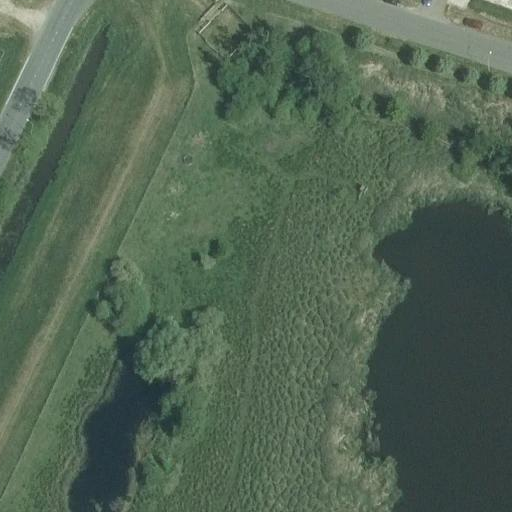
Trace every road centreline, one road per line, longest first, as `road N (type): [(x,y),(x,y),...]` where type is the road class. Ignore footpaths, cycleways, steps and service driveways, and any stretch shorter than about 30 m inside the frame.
road 1 (track): [(149,0),(174,73),(0,431)]
road 2 (unclassified): [(341,0),(511,55)]
road 3 (unclassified): [(0,148),(71,0)]
